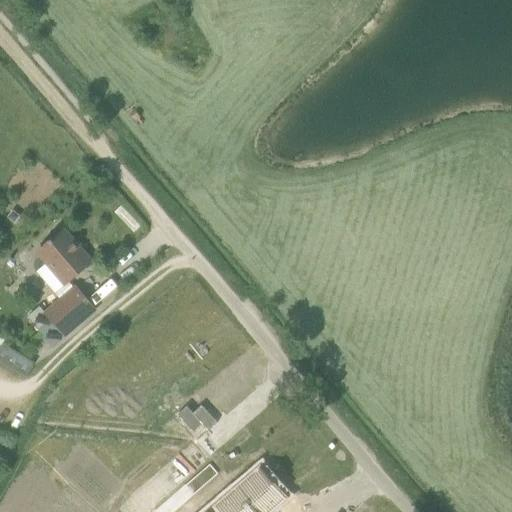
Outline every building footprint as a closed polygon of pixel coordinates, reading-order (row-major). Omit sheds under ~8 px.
[(58,228),(32,251),(61,284),(87,261),(58,228)] [(71,287),(41,313),(61,336),(91,309),(71,287)] [(0,346),(0,361),(26,378),(34,363),(2,343),(0,346)] [(186,407),(177,415),(193,432),(202,424),(208,431),(217,423),(201,406),(192,413),(186,407)] [(232,492),(209,511),(267,511),(285,497),(260,468),(245,481),(232,492)]
